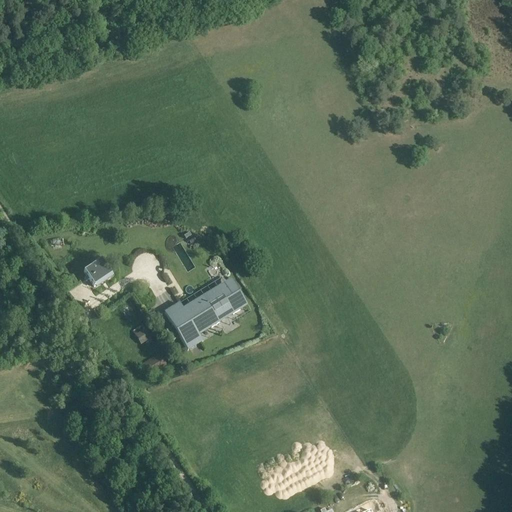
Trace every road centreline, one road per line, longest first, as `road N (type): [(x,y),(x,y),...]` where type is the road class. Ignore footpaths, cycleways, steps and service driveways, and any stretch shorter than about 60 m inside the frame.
road 1 (track): [(208,511),(0,203)]
road 2 (track): [(0,73),(101,51),(227,0)]
